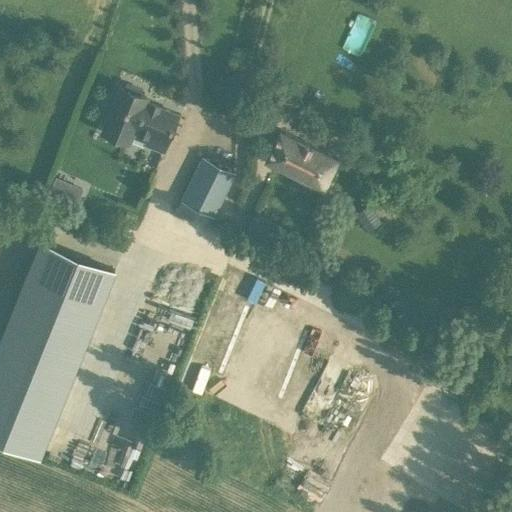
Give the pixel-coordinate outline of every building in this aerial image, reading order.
[(305,0),(301,16),(318,20),(323,0),(305,0)] [(134,126),(151,133),(147,144),(162,150),(177,113),(145,100),(146,96),(141,94),(143,89),(127,83),(125,87),(120,85),(103,128),(129,139),(134,126)] [(324,186),(339,156),(281,127),(267,157),(324,186)] [(214,214),(235,172),(203,156),(182,198),(214,214)] [(56,176),(50,190),(59,194),(65,180),(56,176)] [(379,221),(369,205),(356,214),(366,230),(379,221)] [(271,245),(281,225),(255,212),(245,232),(271,245)] [(0,437),(40,454),(115,268),(40,239),(0,338),(0,437)] [(462,366),(469,350),(455,344),(448,360),(462,366)] [(473,371),(480,355),(469,350),(462,366),(473,371)] [(443,358),(434,378),(464,391),(473,371),(462,366),(448,360),(443,358)]
